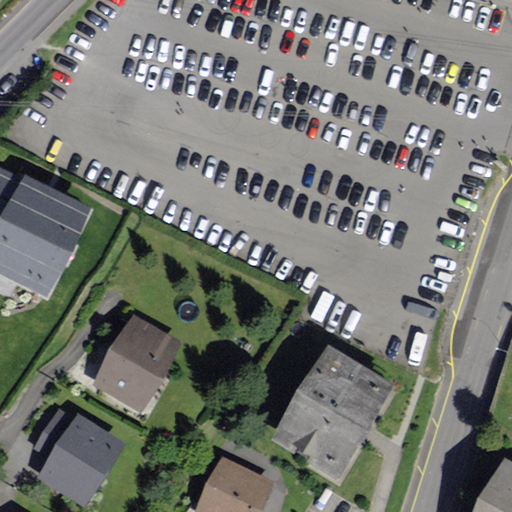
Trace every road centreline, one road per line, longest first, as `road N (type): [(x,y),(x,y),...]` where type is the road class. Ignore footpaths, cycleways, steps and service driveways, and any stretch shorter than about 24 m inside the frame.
road 1 (tertiary): [(431,511),(511,251)]
road 2 (residential): [(0,436),(18,429),(32,393),(78,350),(104,299)]
